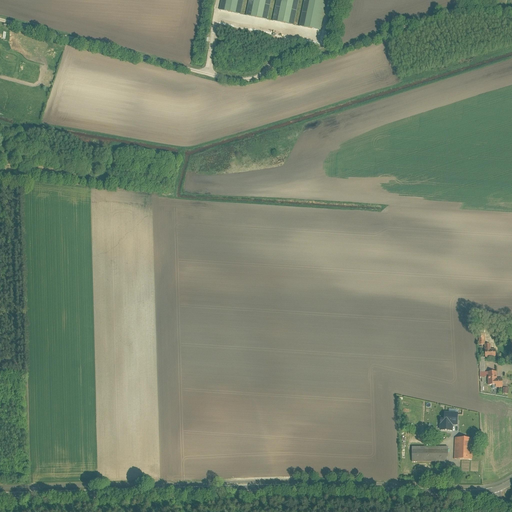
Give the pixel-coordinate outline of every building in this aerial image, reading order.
[(220,0),(218,11),(240,15),(243,0),(248,0),(246,15),(267,20),(270,0),(220,0)] [(275,0),(272,21),(294,26),(298,0),(304,0),(299,26),(321,30),(326,0),(275,0)] [(484,358),(496,358),(496,349),(491,349),(491,344),(485,344),(485,334),(478,334),(478,345),(485,346),(484,358)] [(496,371),(485,372),(484,358),(479,358),(479,374),(484,374),(484,377),(488,377),(488,385),(495,385),(495,388),(502,387),(502,378),(497,379),(496,371)] [(457,425),(458,413),(444,412),(443,419),(440,419),(439,431),(452,432),(452,425),(457,425)] [(410,423),(410,435),(426,434),(426,422),(410,423)] [(456,437),(455,457),(455,459),(472,460),(473,438),(456,437)] [(412,447),(412,463),(443,463),(443,468),(450,468),(450,447),(412,447)] [(468,469),(468,475),(479,475),(479,461),(470,461),(470,466),(463,466),(463,461),(459,461),(459,482),(464,482),(464,469),(468,469)]
